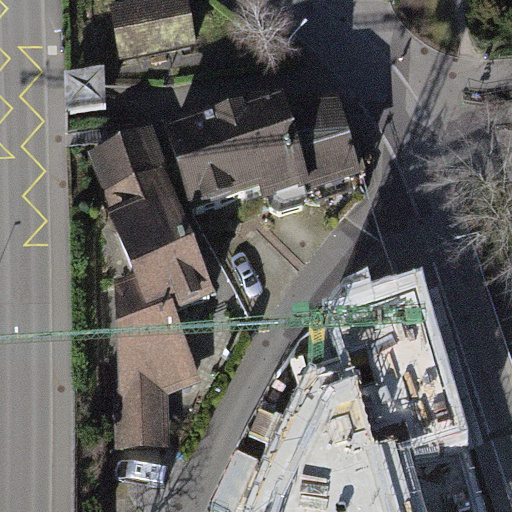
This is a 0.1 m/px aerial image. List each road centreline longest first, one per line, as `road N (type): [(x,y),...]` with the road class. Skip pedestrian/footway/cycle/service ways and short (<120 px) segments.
road 1 (residential): [(430,182),(399,197),(297,317),(243,405),(193,511)]
road 2 (secondary): [(18,287),(12,0)]
road 3 (residential): [(511,433),(430,182)]
road 4 (residential): [(430,182),(382,89),(285,0)]
road 5 (secondary): [(22,511),(18,287)]
